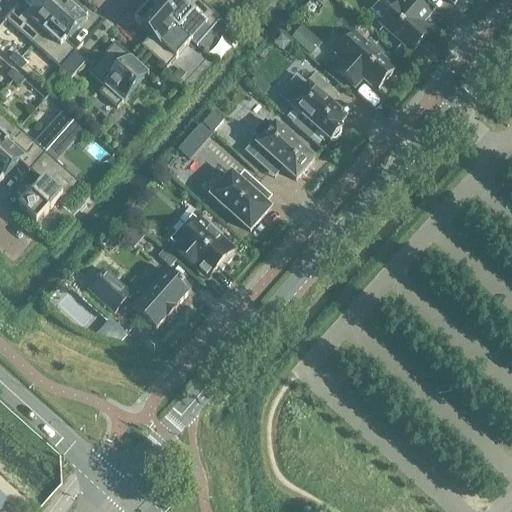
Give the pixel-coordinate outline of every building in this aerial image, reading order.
[(73,2),(70,0),(43,0),(32,13),(21,4),(5,21),(32,46),(73,2)] [(184,0),(181,4),(176,0),(154,0),(149,6),(191,43),(197,48),(221,21),(197,0),(184,0)] [(430,32),(419,23),(427,13),(411,0),(389,0),(387,3),(394,10),(380,26),(411,54),(430,32)] [(87,15),(73,2),(32,46),(60,71),(76,53),(66,44),(87,20),(85,18),(87,15)] [(191,43),(149,6),(134,23),(158,44),(148,54),(166,70),(191,43)] [(227,17),(222,23),(228,28),(233,22),(227,17)] [(223,34),(228,28),(222,23),(216,29),(223,34)] [(313,53),(323,41),(304,25),(294,36),(313,53)] [(376,93),(395,72),(380,58),(383,55),(371,45),(368,48),(354,36),(336,57),(344,64),(336,73),(352,87),(360,78),(376,93)] [(148,75),(115,45),(88,74),(104,89),(99,95),(117,110),(148,75)] [(70,80),(86,62),(76,53),(60,71),(70,80)] [(9,61),(15,65),(20,60),(14,55),(9,61)] [(26,65),(20,60),(15,65),(21,71),(26,65)] [(179,70),(174,76),(180,82),(185,76),(179,70)] [(7,77),(14,83),(19,78),(12,71),(7,77)] [(175,88),(180,82),(174,76),(169,82),(175,88)] [(346,120),(325,101),(333,92),(315,76),(297,96),(299,98),(290,108),(331,144),(332,142),(335,142),(340,136),(340,133),(341,131),(339,129),(346,120)] [(24,82),(19,78),(14,83),(19,88),(24,82)] [(204,124),(214,131),(224,118),(214,110),(204,124)] [(0,151),(7,143),(18,131),(0,114),(0,151)] [(71,126),(76,120),(70,115),(65,121),(71,126)] [(76,131),(82,126),(76,120),(71,126),(76,131)] [(201,123),(180,149),(192,159),(213,133),(201,123)] [(314,162),(288,138),(291,135),(282,126),(279,130),(275,126),(272,129),(265,123),(254,135),(262,141),(257,146),(254,143),(245,153),(268,174),(276,165),(296,183),(314,162)] [(0,184),(19,164),(29,172),(45,155),(18,131),(7,143),(0,151),(0,184)] [(64,204),(80,186),(45,155),(29,172),(42,184),(18,211),(36,227),(59,200),(64,204)] [(270,211),(258,201),(265,193),(244,174),(237,182),(231,176),(211,199),(250,233),(270,211)] [(223,237),(213,228),(197,213),(168,244),(197,272),(206,263),(215,272),(233,252),(220,240),(223,237)] [(191,294),(168,273),(139,305),(105,273),(87,292),(114,316),(125,304),(156,333),(191,294)]
